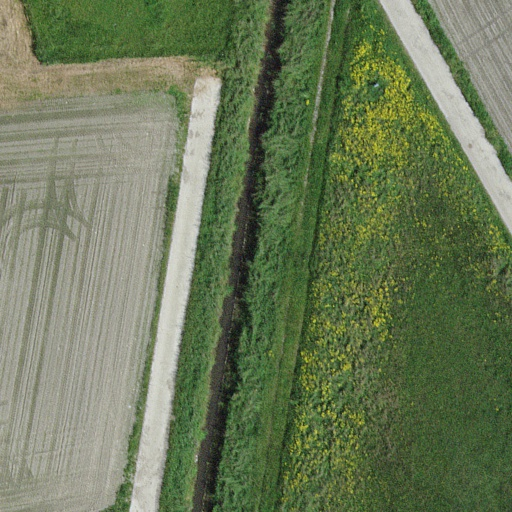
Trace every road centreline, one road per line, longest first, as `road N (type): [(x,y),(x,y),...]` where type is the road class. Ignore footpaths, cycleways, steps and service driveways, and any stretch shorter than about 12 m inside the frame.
road 1 (track): [(144,511),(210,77)]
road 2 (track): [(511,206),(397,0)]
